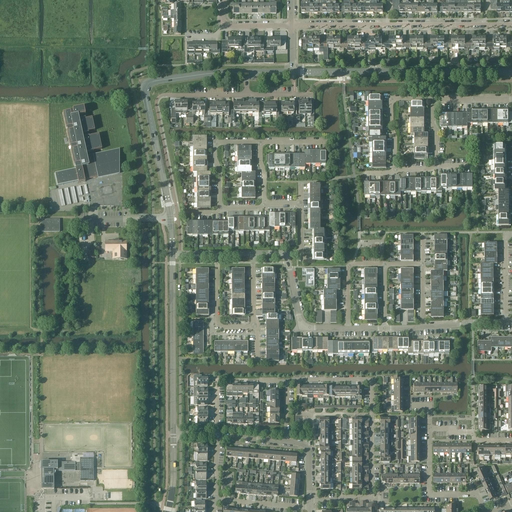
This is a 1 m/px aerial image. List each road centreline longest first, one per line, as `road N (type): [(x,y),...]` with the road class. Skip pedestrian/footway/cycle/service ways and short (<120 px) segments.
road 1 (tertiary): [(172,253),(145,87),(246,72)]
road 2 (residential): [(309,500),(372,496),(371,382),(286,380)]
road 3 (residential): [(291,25),(511,24)]
road 4 (tertiary): [(292,72),(511,71)]
road 5 (tertiary): [(173,434),(172,253)]
road 6 (residential): [(285,253),(301,327),(347,328)]
